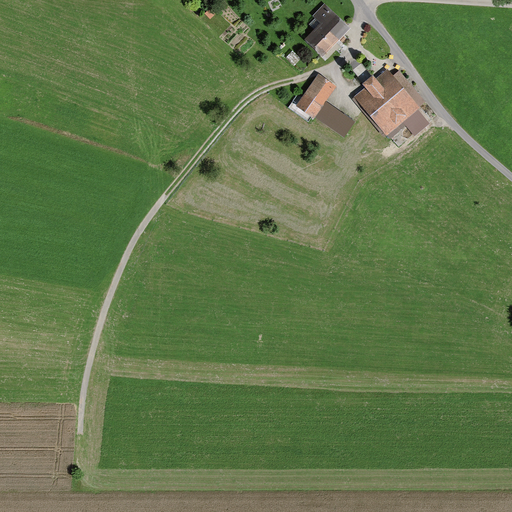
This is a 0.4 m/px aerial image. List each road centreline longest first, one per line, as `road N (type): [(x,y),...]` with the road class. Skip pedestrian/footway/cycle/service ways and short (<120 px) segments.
road 1 (track): [(80,436),(103,314),(135,237),(246,101),(334,65),(356,45),(369,16)]
road 2 (unclassified): [(357,0),(450,121),(511,178)]
